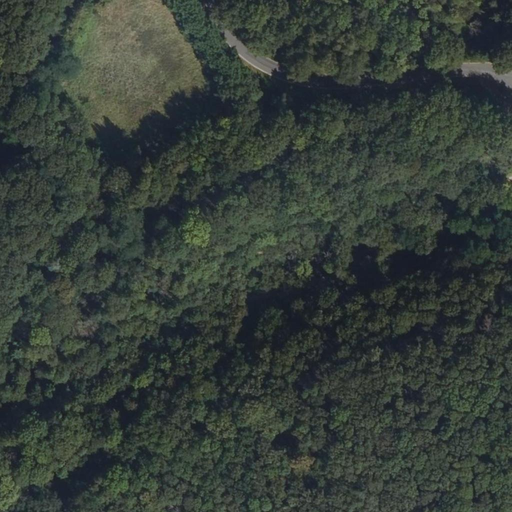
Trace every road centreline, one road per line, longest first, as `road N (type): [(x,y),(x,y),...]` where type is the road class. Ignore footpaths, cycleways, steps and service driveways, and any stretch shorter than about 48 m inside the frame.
road 1 (track): [(511,183),(325,277),(201,309),(0,416)]
road 2 (unclassified): [(203,0),(242,51),(292,77),(448,69),(511,75)]
